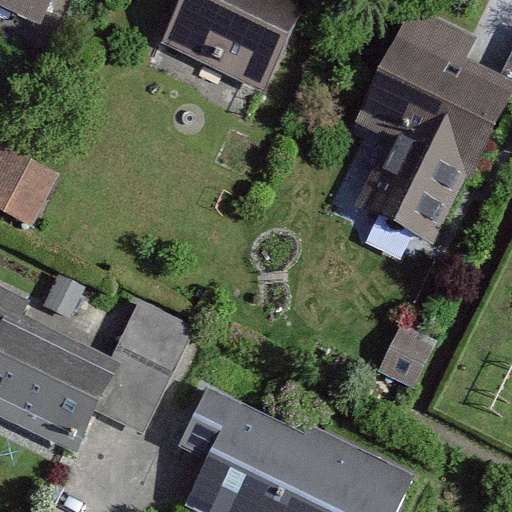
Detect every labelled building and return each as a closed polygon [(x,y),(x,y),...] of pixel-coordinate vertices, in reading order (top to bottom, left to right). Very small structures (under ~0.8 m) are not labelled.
[(65,0),(0,0),(0,7),(51,31),(65,0)] [(192,0),(168,53),(276,102),(322,0),(192,0)] [(477,52),(412,26),(365,140),(398,153),(368,223),(453,258),(511,114),(511,75),(509,83),(471,68),(477,52)] [(57,184),(7,158),(0,171),(0,215),(32,232),(57,184)] [(84,299),(61,289),(50,314),(73,324),(84,299)] [(0,344),(1,345),(0,347),(0,419),(87,458),(124,375),(27,333),(34,318),(0,303),(0,344)] [(196,340),(139,316),(121,359),(178,383),(196,340)] [(194,511),(405,511),(419,482),(310,434),(307,441),(208,398),(181,458),(213,472),(194,511)]
